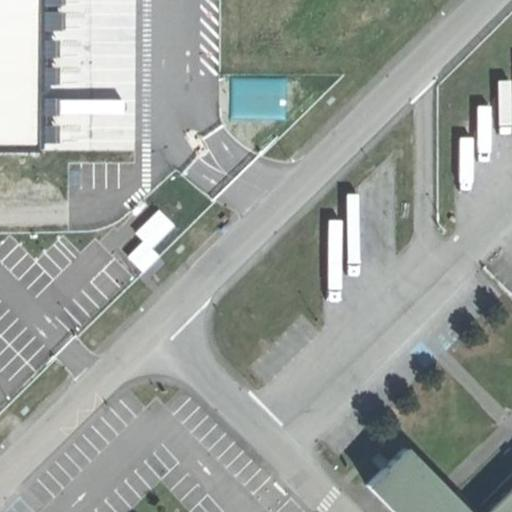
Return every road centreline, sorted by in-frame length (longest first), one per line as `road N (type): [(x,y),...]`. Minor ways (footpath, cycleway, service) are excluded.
road 1 (unclassified): [(486,0),(155,322)]
road 2 (unclassified): [(155,322),(340,511)]
road 3 (unclassified): [(155,322),(0,478)]
